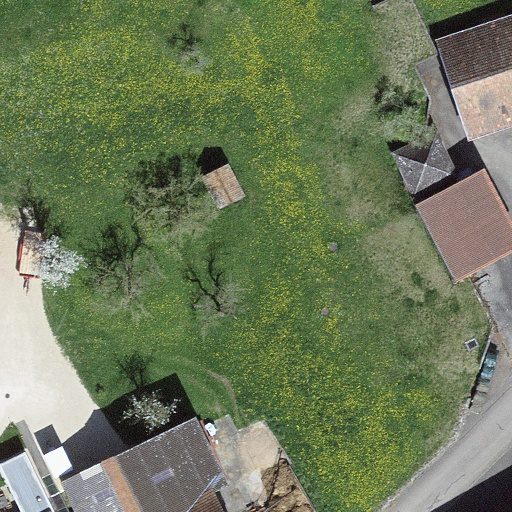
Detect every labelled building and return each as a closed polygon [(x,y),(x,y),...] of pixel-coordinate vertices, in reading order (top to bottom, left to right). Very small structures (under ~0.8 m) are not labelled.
[(403,70),(436,52),(411,0),(386,0),(372,6),(403,70)] [(473,126),(511,113),(511,27),(506,30),(501,15),(482,21),(487,36),(448,48),(473,126)] [(416,190),(450,174),(434,139),(399,155),(416,190)] [(228,169),(206,181),(217,202),(239,191),(228,169)] [(511,319),(511,246),(464,271),(494,328),(511,319)] [(218,485),(191,427),(71,487),(83,511),(220,511),(210,489),(218,485)]
